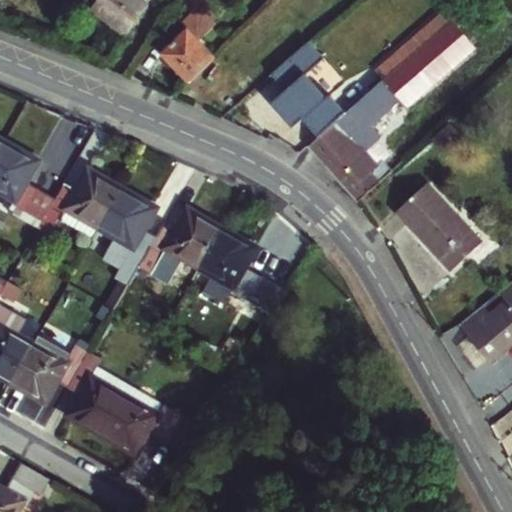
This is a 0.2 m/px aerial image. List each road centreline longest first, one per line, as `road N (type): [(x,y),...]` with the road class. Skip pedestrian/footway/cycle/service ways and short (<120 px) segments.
road 1 (tertiary): [(0,57),(236,153),(312,199),(363,257),(505,511)]
road 2 (residential): [(0,429),(128,501)]
